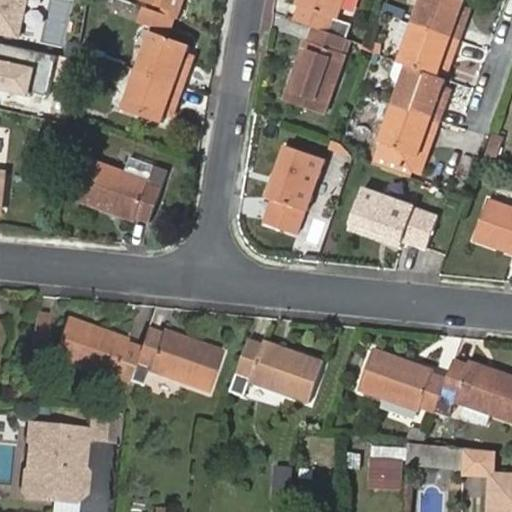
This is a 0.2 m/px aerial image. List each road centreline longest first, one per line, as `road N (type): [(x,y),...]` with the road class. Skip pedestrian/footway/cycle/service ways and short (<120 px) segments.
road 1 (residential): [(250,0),(211,229),(230,286)]
road 2 (residential): [(511,314),(230,286)]
road 3 (residential): [(230,286),(0,264)]
